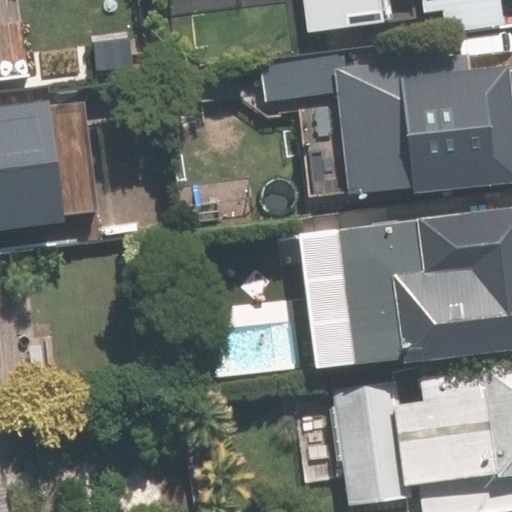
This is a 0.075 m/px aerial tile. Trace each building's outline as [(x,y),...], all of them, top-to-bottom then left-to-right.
[(305,0),(308,22),(387,11),(385,0),(420,0),(424,28),(507,17),(504,0),(305,0)] [(268,95),(350,85),(347,54),(265,65),(268,95)] [(365,199),(511,180),(511,92),(508,64),(350,85),(365,199)] [(0,110),(0,230),(68,222),(53,104),(0,110)] [(511,201),(344,224),(362,361),(511,341),(511,201)] [(483,511),(511,508),(511,359),(393,375),(409,497),(410,511),(483,511)] [(409,497),(393,375),(334,383),(350,505),(409,497)]
